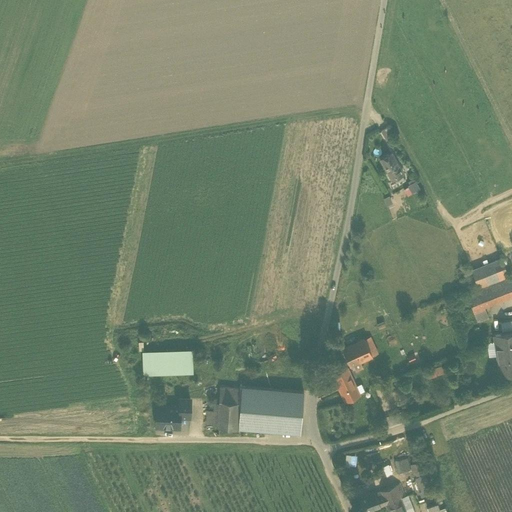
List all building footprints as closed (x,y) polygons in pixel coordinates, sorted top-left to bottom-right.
[(379,130),(385,142),(393,138),(386,126),(379,130)] [(380,158),(393,180),(404,174),(391,152),(380,158)] [(403,186),(407,194),(419,188),(415,180),(403,186)] [(468,261),(471,270),(488,263),(485,254),(468,261)] [(471,270),(479,289),(509,276),(502,258),(488,263),(471,270)] [(462,279),(467,290),(475,286),(469,275),(462,279)] [(479,289),(477,289),(481,300),(484,306),(511,294),(511,283),(509,276),(479,289)] [(466,294),(470,305),(481,300),(477,289),(466,294)] [(484,306),(481,300),(470,305),(477,322),(488,317),(484,306)] [(511,331),(511,326),(511,320),(502,320),(501,327),(506,327),(505,330),(511,331)] [(496,355),(499,374),(511,371),(511,332),(493,335),(494,341),(496,355)] [(370,336),(364,339),(371,355),(378,352),(370,336)] [(363,368),(360,362),(372,357),(371,355),(364,339),(340,350),(349,367),(354,365),(357,371),(363,368)] [(496,355),(494,341),(487,342),(489,357),(496,355)] [(192,371),(191,349),(143,350),(143,372),(192,371)] [(426,371),(428,377),(448,370),(446,364),(426,371)] [(347,367),(332,374),(345,402),(360,395),(347,367)] [(237,428),(300,433),(303,391),(240,385),(240,387),(239,402),(237,428)] [(219,400),(239,402),(240,387),(220,386),(219,400)] [(179,416),(189,417),(190,399),(179,398),(179,407),(180,407),(179,416)] [(219,427),(237,428),(239,402),(219,400),(219,402),(217,426),(219,427)] [(217,426),(219,402),(208,401),(205,431),(219,432),(219,427),(217,426)] [(156,426),(179,427),(179,416),(180,407),(179,407),(168,407),(166,409),(158,408),(158,406),(157,406),(156,426)] [(395,461),(398,473),(410,469),(407,458),(395,461)] [(410,464),(414,477),(424,473),(420,461),(410,464)] [(383,466),(386,477),(392,475),(388,464),(383,466)] [(415,480),(421,497),(432,493),(426,476),(415,480)] [(382,494),(386,503),(393,500),(400,498),(403,497),(399,486),(396,487),(395,485),(381,491),(382,494)] [(386,503),(382,494),(377,496),(375,492),(359,498),(365,511),(386,504),(386,503)] [(414,511),(408,495),(403,497),(400,498),(405,511),(414,511)] [(393,500),(386,503),(386,504),(388,508),(389,511),(405,511),(400,498),(393,500)] [(426,506),(428,511),(429,511),(439,508),(437,503),(426,506)]
